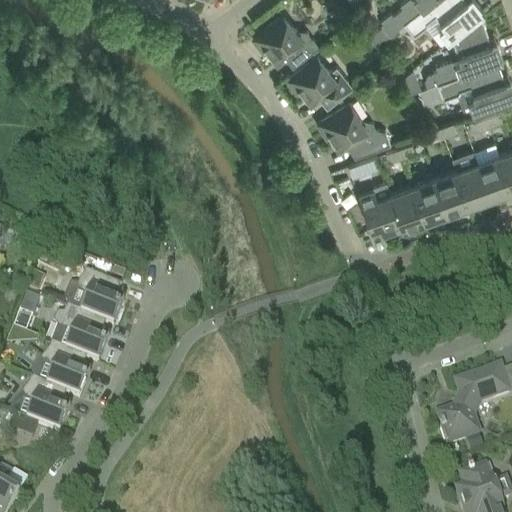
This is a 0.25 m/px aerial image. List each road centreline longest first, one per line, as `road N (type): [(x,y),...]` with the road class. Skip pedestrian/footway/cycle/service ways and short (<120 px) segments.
road 1 (residential): [(215,30),(272,99),(322,181),(393,364)]
road 2 (residential): [(165,282),(123,384),(58,483),(52,511)]
road 3 (residential): [(393,364),(427,511)]
road 4 (residential): [(393,364),(511,326)]
